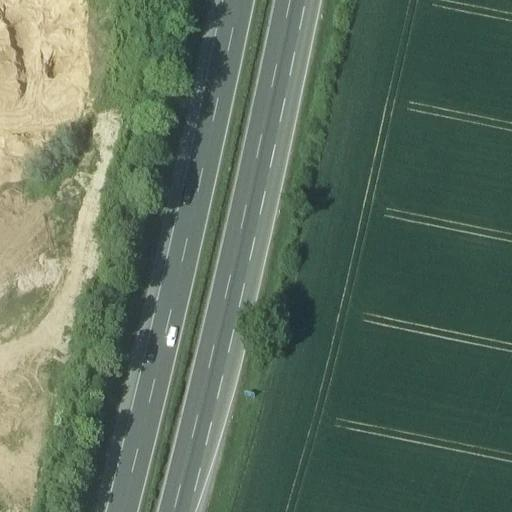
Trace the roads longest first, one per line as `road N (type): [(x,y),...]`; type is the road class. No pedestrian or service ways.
road 1 (motorway): [(177,511),(289,0)]
road 2 (motorway): [(236,0),(141,511)]
